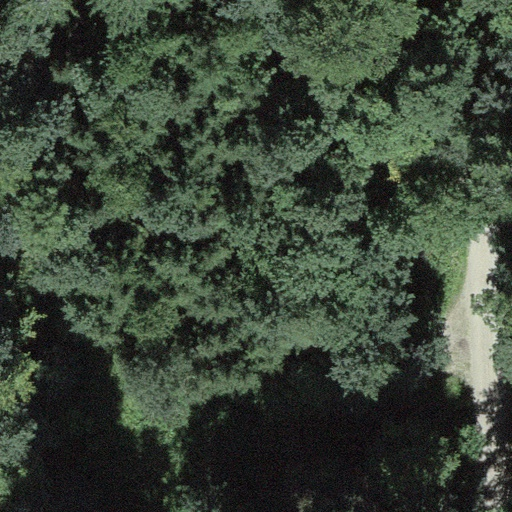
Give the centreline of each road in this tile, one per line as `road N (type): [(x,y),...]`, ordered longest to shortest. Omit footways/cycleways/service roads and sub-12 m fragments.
road 1 (track): [(26,0),(120,511)]
road 2 (track): [(469,0),(503,511)]
road 3 (track): [(511,236),(363,476),(349,511)]
